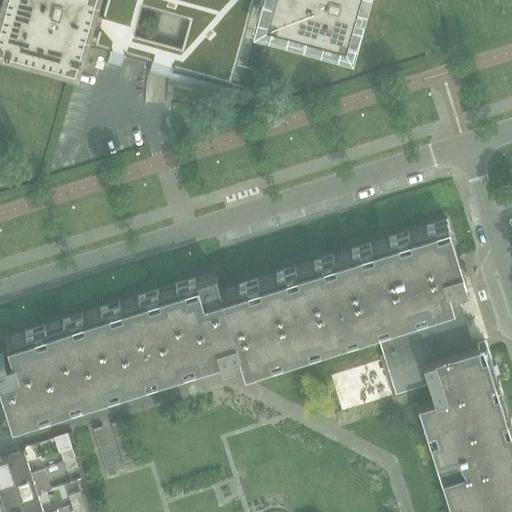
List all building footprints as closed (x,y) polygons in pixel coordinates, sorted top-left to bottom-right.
[(8,44),(70,61),(73,50),(79,51),(80,47),(78,47),(90,0),(3,0),(0,12),(0,37),(5,39),(3,45),(7,46),(8,44)] [(269,0),(264,18),(344,40),(352,10),(347,8),(348,4),(354,5),(355,0),(269,0)] [(192,69),(194,58),(182,56),(185,36),(146,29),(144,42),(168,47),(165,64),(192,69)] [(220,84),(223,69),(204,65),(200,79),(220,84)] [(0,385),(11,422),(219,356),(221,362),(239,356),(244,369),(375,328),(383,353),(380,354),(393,396),(414,389),(413,386),(430,380),(431,385),(434,397),(417,402),(452,511),(511,511),(511,425),(485,340),(469,345),(464,329),(468,328),(455,288),(466,284),(464,278),(465,278),(461,263),(464,262),(465,261),(458,255),(447,219),(221,291),(215,272),(5,338),(7,345),(0,347),(0,348),(8,346),(11,357),(5,359),(3,353),(0,354),(0,385)] [(84,423),(71,426),(75,439),(87,436),(84,423)] [(75,457),(72,447),(61,451),(64,461),(75,457)] [(0,457),(0,480),(30,471),(23,450),(0,457)] [(78,467),(75,457),(64,461),(67,471),(78,467)] [(0,480),(0,491),(4,502),(37,492),(30,471),(0,480)] [(90,496),(101,493),(97,480),(86,483),(90,496)] [(83,500),(79,490),(68,494),(71,504),(83,500)] [(4,502),(6,511),(43,511),(37,492),(4,502)] [(51,503),(54,511),(67,511),(64,499),(51,503)] [(79,511),(86,510),(83,500),(71,504),(73,511),(79,511)]
